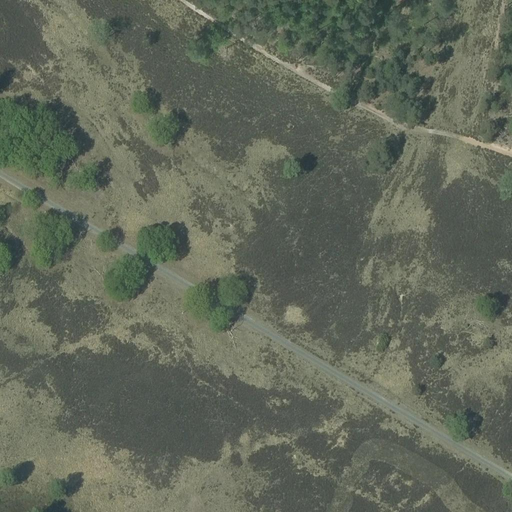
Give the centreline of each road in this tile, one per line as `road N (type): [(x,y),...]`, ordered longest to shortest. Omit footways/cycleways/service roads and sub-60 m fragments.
road 1 (track): [(511,479),(0,174)]
road 2 (track): [(511,156),(397,125),(255,50),(181,0)]
